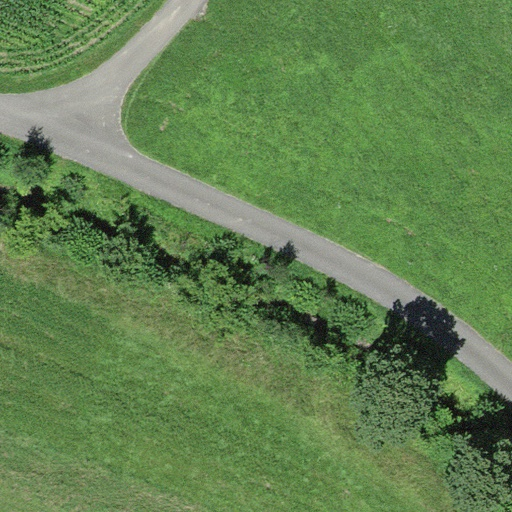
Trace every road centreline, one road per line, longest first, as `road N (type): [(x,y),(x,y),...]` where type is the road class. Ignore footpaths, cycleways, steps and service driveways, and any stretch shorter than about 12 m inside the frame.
road 1 (unclassified): [(511,392),(405,308),(63,146),(0,125)]
road 2 (track): [(63,146),(102,85),(184,0)]
